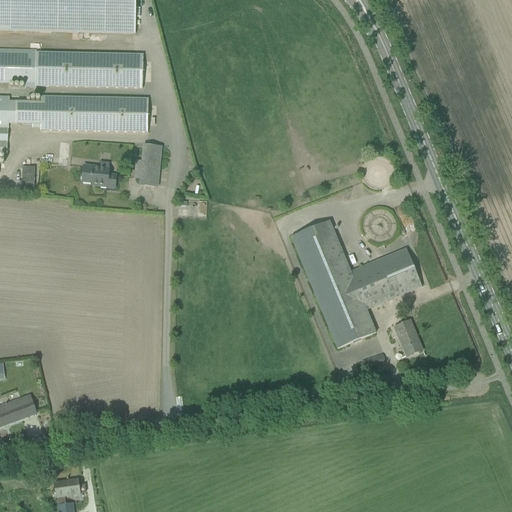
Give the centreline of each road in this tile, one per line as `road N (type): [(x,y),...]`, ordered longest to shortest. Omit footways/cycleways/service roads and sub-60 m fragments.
road 1 (unclassified): [(0,451),(478,385)]
road 2 (secondary): [(511,357),(360,3)]
